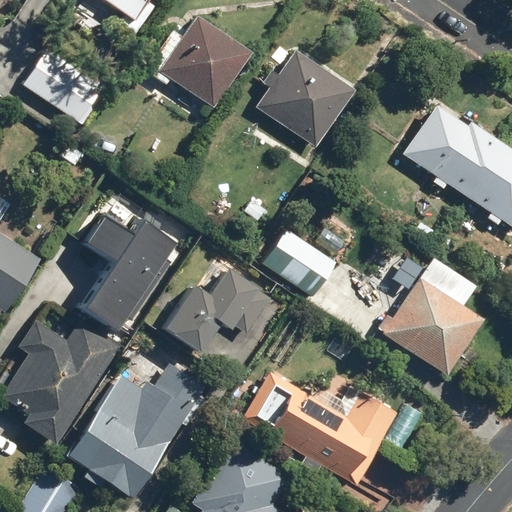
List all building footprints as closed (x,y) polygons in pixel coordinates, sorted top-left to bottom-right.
[(156,5),(149,0),(109,0),(121,8),(115,17),(137,32),(156,5)] [(144,66),(166,83),(170,76),(210,106),(252,49),(190,3),(144,66)] [(48,43),(20,81),(81,125),(109,87),(48,43)] [(262,83),(267,87),(255,106),(315,146),(356,84),(297,44),(291,52),(286,48),(262,83)] [(511,145),(472,117),(467,124),(437,102),(405,147),(511,223),(511,145)] [(82,242),(112,263),(81,306),(116,331),(180,240),(144,216),(134,231),(104,211),(82,242)] [(39,257),(0,230),(0,221),(1,221),(0,219),(0,307),(4,310),(39,257)] [(337,261),(287,227),(264,261),(314,294),(337,261)] [(463,301),(475,283),(432,252),(377,330),(444,378),(486,318),(463,301)] [(228,264),(213,286),(195,274),(161,325),(200,351),(221,318),(244,332),(270,291),(228,264)] [(39,314),(20,345),(29,350),(1,397),(28,413),(22,423),(57,444),(119,340),(84,319),(75,335),(39,314)] [(66,452),(87,466),(82,474),(100,485),(105,477),(135,496),(206,386),(167,362),(155,380),(124,360),(66,452)] [(398,407),(332,370),(319,394),(271,367),(242,420),(355,483),(398,407)] [(316,511),(327,495),(228,435),(189,500),(201,507),(198,511),(316,511)] [(68,511),(84,489),(45,465),(17,507),(24,511),(68,511)]
